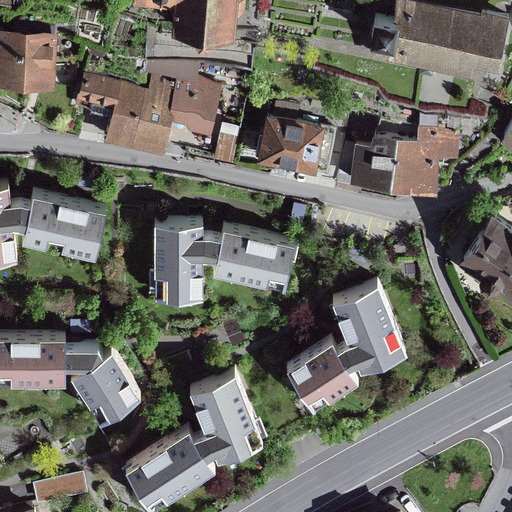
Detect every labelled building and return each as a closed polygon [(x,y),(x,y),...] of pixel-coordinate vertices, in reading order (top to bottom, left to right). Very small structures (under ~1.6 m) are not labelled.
[(174,0),(174,14),(194,15),(199,19),(207,20),(212,16),(234,19),(235,5),(245,0),(174,0)] [(507,10),(440,0),(396,0),(396,7),(375,4),(368,52),(471,67),(473,51),(500,55),(507,10)] [(58,25),(0,22),(0,70),(55,74),(58,25)] [(145,71),(151,73),(195,83),(198,73),(200,63),(148,60),(145,71)] [(135,138),(149,82),(84,64),(73,101),(90,106),(94,93),(116,99),(107,132),(135,138)] [(151,73),(149,82),(135,138),(164,145),(171,114),(211,124),(222,79),(198,73),(195,83),(151,73)] [(274,105),(267,103),(258,147),(328,161),(339,109),(276,96),(274,105)] [(396,105),(393,119),(416,124),(419,109),(396,105)] [(511,114),(499,135),(511,142),(511,114)] [(241,122),(224,118),(216,152),(233,156),(241,122)] [(417,132),(396,130),(391,175),(436,180),(439,148),(457,150),(459,129),(445,128),(446,122),(419,119),(417,132)] [(371,134),(355,132),(351,171),(391,175),(396,130),(372,127),(371,134)] [(82,170),(79,182),(98,186),(101,174),(82,170)] [(0,172),(0,249),(16,248),(13,212),(26,215),(23,227),(97,246),(106,198),(33,181),(31,190),(27,189),(21,187),(11,189),(8,172),(0,172)] [(307,202),(294,199),(290,220),(302,223),(307,202)] [(511,213),(492,200),(458,252),(469,260),(464,267),(480,277),(482,274),(488,278),(496,277),(511,287),(511,213)] [(154,207),(155,286),(202,284),(202,242),(218,241),(214,260),(286,276),(295,231),(224,215),(222,224),(218,223),(213,220),(204,220),(204,208),(154,207)] [(348,255),(367,259),(370,247),(351,243),(348,255)] [(406,340),(378,271),(333,289),(348,329),(336,335),(332,328),(287,357),(315,398),(359,368),(349,352),(357,349),(361,359),(406,340)] [(91,315),(71,316),(72,328),(91,328),(91,315)] [(66,324),(0,324),(0,371),(66,371),(66,350),(86,352),(71,363),(102,408),(140,382),(113,337),(104,341),(98,333),(66,334),(66,324)] [(264,430),(234,360),(190,378),(204,419),(194,423),(189,416),(127,457),(154,498),(216,457),(208,444),(214,440),(218,449),(264,430)] [(84,467),(33,478),(37,498),(88,487),(84,467)] [(36,511),(33,500),(0,508),(0,511),(36,511)] [(380,511),(406,511),(403,503),(380,511)]
